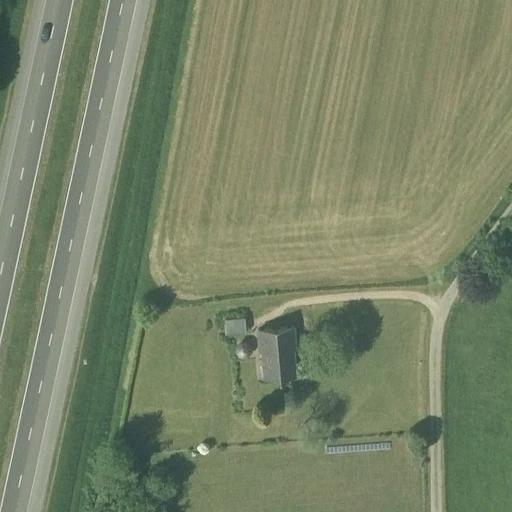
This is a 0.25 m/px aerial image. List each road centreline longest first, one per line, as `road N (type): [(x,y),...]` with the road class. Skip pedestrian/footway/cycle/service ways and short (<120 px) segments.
road 1 (trunk): [(12,511),(122,0)]
road 2 (unclassified): [(432,511),(420,339),(511,188)]
road 3 (trunk): [(58,0),(0,272)]
